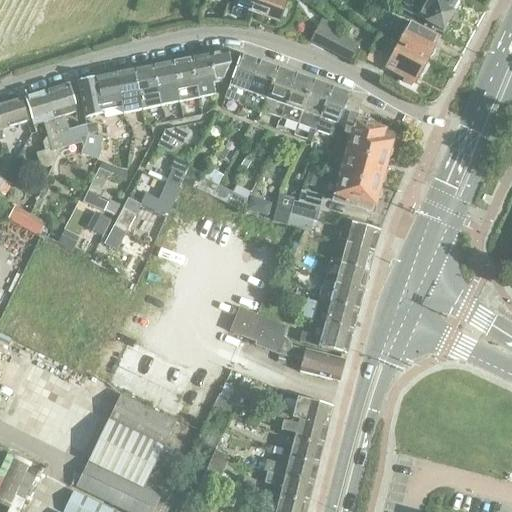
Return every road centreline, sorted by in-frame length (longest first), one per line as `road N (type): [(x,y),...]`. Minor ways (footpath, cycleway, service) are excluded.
road 1 (residential): [(439,125),(343,68),(227,33),(192,35),(0,88)]
road 2 (primary): [(339,511),(406,294)]
road 3 (primary): [(406,294),(470,141)]
road 4 (residential): [(411,511),(423,475),(511,495)]
road 5 (secondary): [(511,353),(406,294)]
